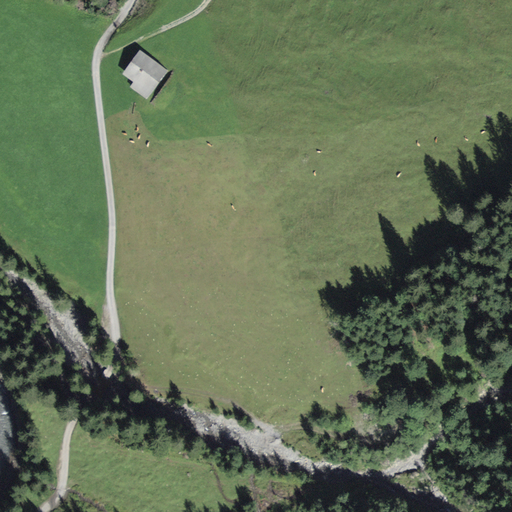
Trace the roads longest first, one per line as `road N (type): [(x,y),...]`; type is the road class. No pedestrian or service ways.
road 1 (track): [(132,0),(95,69),(115,346),(110,369),(68,435),(60,493),(41,511)]
road 2 (track): [(0,304),(24,319),(57,365),(77,417)]
